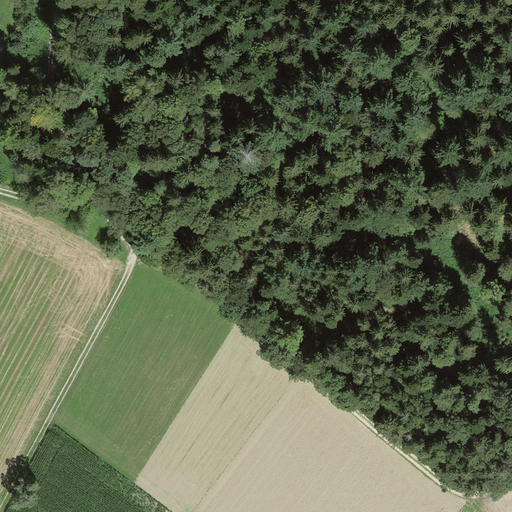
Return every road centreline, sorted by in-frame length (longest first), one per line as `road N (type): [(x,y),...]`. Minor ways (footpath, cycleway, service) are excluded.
road 1 (track): [(511,477),(456,491),(232,305),(131,246),(91,192),(57,199),(0,191)]
road 2 (track): [(131,246),(129,275),(0,511)]
road 3 (track): [(55,0),(47,29),(53,88),(68,153),(91,192)]
